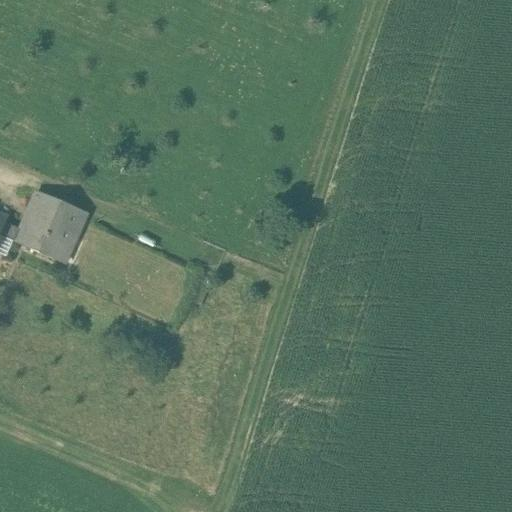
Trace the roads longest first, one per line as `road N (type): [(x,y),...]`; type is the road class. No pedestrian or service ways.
road 1 (track): [(379,0),(225,499),(200,501),(0,423)]
road 2 (track): [(198,253),(0,164)]
